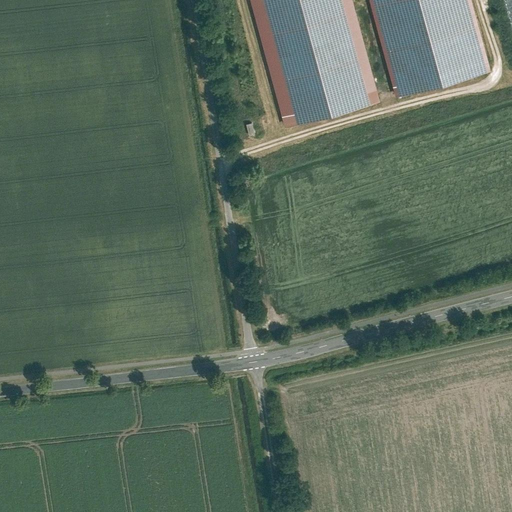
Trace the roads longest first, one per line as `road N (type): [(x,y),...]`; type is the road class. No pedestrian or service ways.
road 1 (track): [(279,511),(195,0)]
road 2 (tertiary): [(0,389),(254,361),(341,340)]
road 3 (tertiary): [(511,293),(341,340)]
